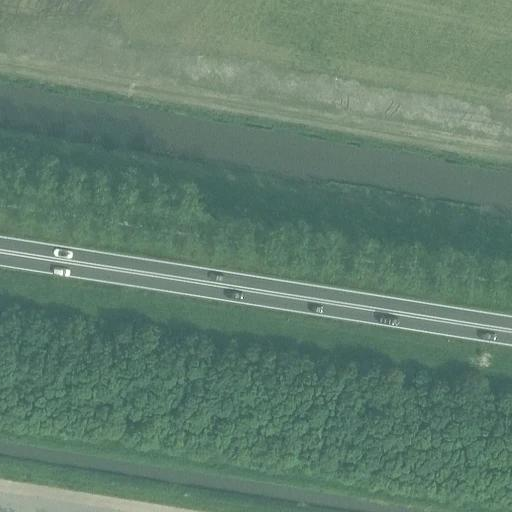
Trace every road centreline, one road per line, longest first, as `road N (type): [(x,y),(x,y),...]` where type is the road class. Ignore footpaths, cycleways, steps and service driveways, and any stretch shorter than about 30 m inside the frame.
road 1 (trunk): [(511,332),(0,252)]
road 2 (unclassified): [(511,30),(315,0)]
